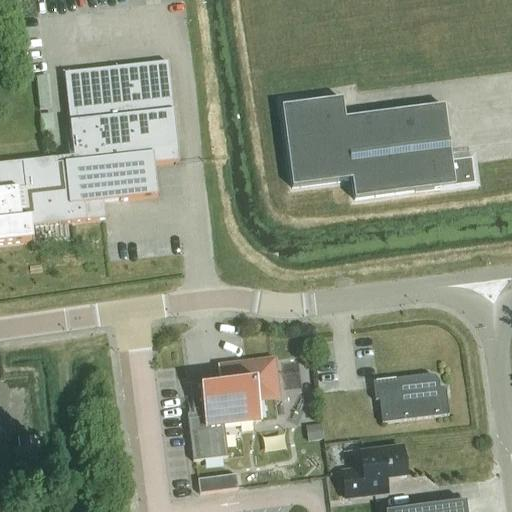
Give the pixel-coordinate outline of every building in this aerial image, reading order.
[(53,163),(52,162),(0,167),(0,247),(33,244),(31,230),(104,221),(103,205),(158,199),(153,168),(179,165),(168,65),(63,76),(72,167),(54,168),(53,163)] [(342,101),(281,109),(292,190),(351,182),(354,202),(433,191),(433,192),(474,186),(471,161),(451,163),(444,108),(344,121),(342,101)] [(191,418),(184,419),(190,465),(224,461),(220,428),(260,423),(258,402),(276,399),(272,363),(217,370),(219,382),(187,386),(191,418)] [(428,378),(372,384),(375,403),(378,403),(381,426),(448,418),(445,394),(440,390),(439,390),(438,385),(436,381),(433,378),(428,378)] [(320,427),(305,429),(308,444),(323,442),(320,427)] [(13,451),(17,479),(41,476),(38,448),(13,451)] [(405,480),(401,451),(360,456),(362,472),(342,475),(345,501),(386,496),(385,483),(405,480)] [(199,497),(237,492),(235,478),(197,483),(199,497)]
